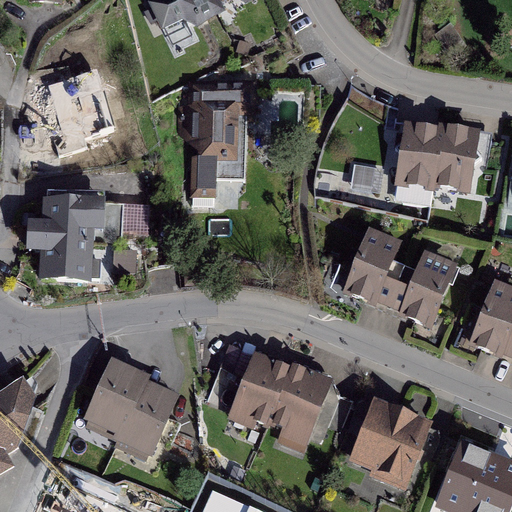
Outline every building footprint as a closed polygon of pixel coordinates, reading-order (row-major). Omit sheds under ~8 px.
[(205,19),(236,4),(233,0),(158,0),(170,24),(201,9),(205,19)] [(111,64),(49,80),(66,145),(128,129),(111,64)] [(256,83),(191,82),(190,115),(174,133),(199,154),(198,192),(217,193),(218,161),(246,162),(247,122),(256,123),(256,83)] [(441,188),(442,182),(450,127),(412,121),(402,182),(441,188)] [(450,122),(450,127),(442,182),(479,187),(487,127),(450,122)] [(352,188),(379,195),(386,170),(358,163),(352,188)] [(37,216),(36,232),(102,235),(102,222),(114,223),(115,194),(52,191),(51,216),(37,216)] [(153,201),(125,200),(125,222),(152,223),(153,201)] [(411,240),(375,225),(347,293),(393,312),(413,263),(403,260),(411,240)] [(102,235),(36,232),(35,249),(48,250),(47,276),(100,278),(102,235)] [(123,263),(137,264),(138,246),(124,245),(123,263)] [(424,268),(413,263),(393,312),(438,330),(465,261),(432,248),(424,268)] [(511,281),(501,278),(475,342),(511,356),(511,281)] [(245,345),(220,417),(265,435),(291,361),(245,345)] [(291,361),(265,435),(309,453),(337,377),(291,361)] [(150,378),(115,362),(89,420),(119,433),(116,440),(151,455),(176,397),(147,385),(150,378)] [(33,374),(0,394),(0,478),(21,467),(47,398),(33,374)] [(442,421),(380,399),(354,459),(412,486),(442,421)] [(511,511),(511,467),(464,448),(438,511),(511,511)] [(119,466),(100,511),(154,511),(165,484),(119,466)] [(299,511),(209,482),(198,511),(299,511)]
